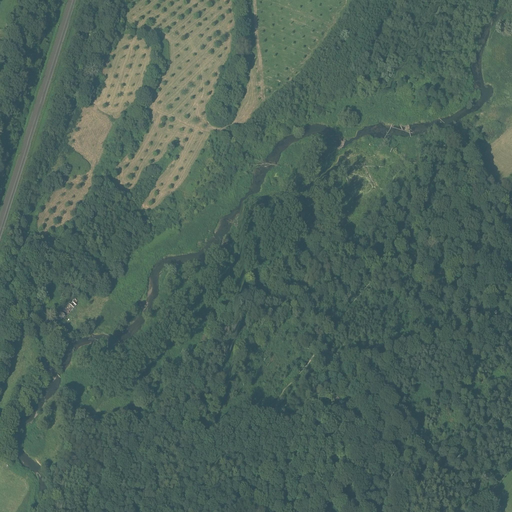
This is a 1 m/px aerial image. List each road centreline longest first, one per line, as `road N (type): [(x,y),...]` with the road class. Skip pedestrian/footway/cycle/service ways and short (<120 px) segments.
road 1 (track): [(142,511),(166,438),(194,416),(247,341),(325,286),(399,259),(446,271),(511,206)]
road 2 (track): [(511,271),(496,294),(502,329),(493,346),(434,343),(338,396),(336,431),(350,472),(338,500),(257,511)]
road 3 (track): [(96,0),(66,99),(20,205),(14,291)]
